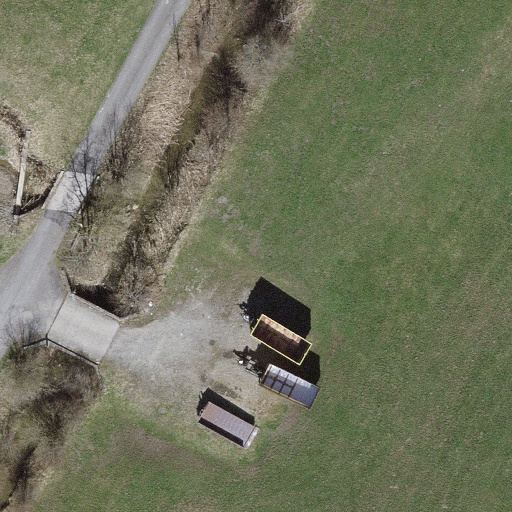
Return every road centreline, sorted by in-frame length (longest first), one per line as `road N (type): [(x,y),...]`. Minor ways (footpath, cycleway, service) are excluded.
road 1 (track): [(191,0),(71,225),(0,338)]
road 2 (track): [(20,300),(128,349),(234,363)]
